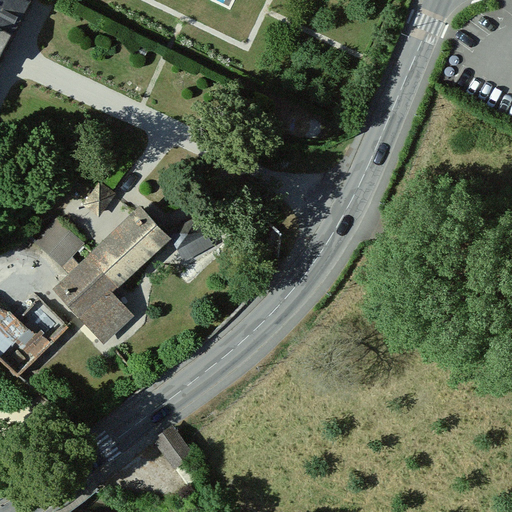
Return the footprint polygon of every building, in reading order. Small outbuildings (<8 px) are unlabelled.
[(0,0),(0,49),(21,7),(6,0),(0,0)] [(86,201),(100,213),(114,196),(100,184),(86,201)] [(171,231),(191,258),(216,238),(196,212),(171,231)] [(140,217),(63,290),(104,337),(127,316),(107,294),(163,240),(140,217)] [(43,243),(60,258),(78,239),(61,224),(43,243)] [(0,362),(18,379),(66,328),(38,301),(15,326),(0,311),(0,362)] [(170,430),(155,442),(156,443),(174,467),(189,456),(170,430)] [(186,463),(176,470),(187,485),(197,478),(186,463)]
